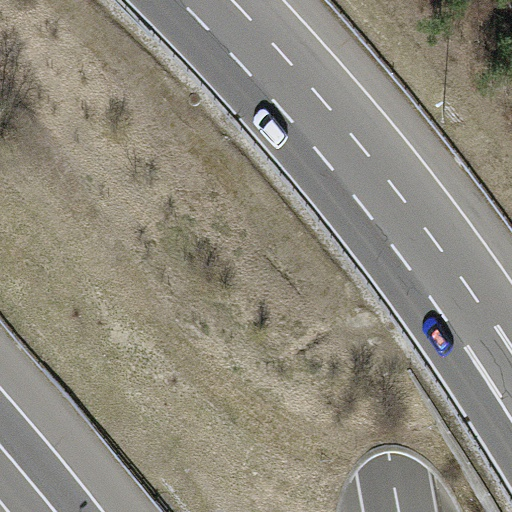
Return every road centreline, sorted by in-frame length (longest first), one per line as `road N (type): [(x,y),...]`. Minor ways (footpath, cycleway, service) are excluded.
road 1 (motorway): [(353,0),(358,253),(401,511)]
road 2 (motorway): [(487,375),(301,132),(180,0)]
